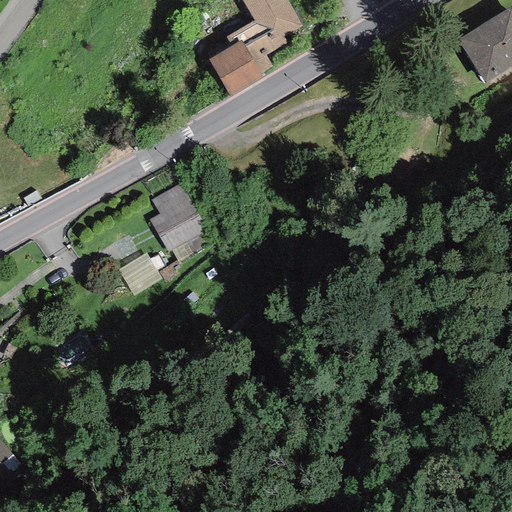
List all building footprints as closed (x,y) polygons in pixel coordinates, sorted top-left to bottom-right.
[(301,27),(285,0),(241,0),(253,20),(225,37),(230,47),(208,60),(230,97),(264,77),(261,72),(270,67),(264,58),(289,44),(284,36),(301,27)] [(511,8),(511,7),(457,39),(484,83),(511,66),(511,8)] [(207,230),(179,184),(151,201),(159,213),(148,220),(168,252),(171,251),(179,264),(206,247),(199,235),(207,230)] [(145,253),(117,270),(133,296),(161,279),(145,253)] [(0,495),(26,474),(0,442),(0,495)]
